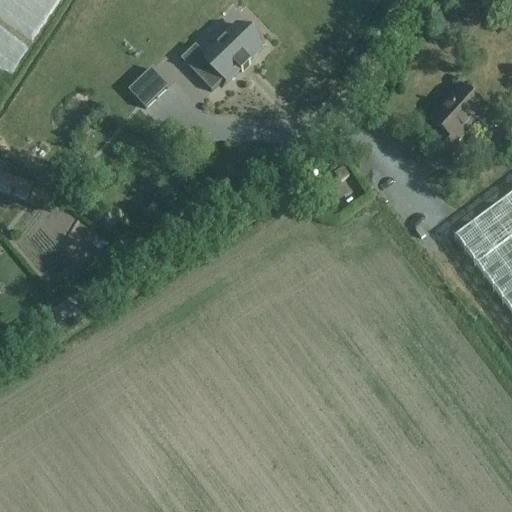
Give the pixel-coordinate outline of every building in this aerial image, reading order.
[(196,48),(181,62),(212,94),(225,81),(227,83),(228,84),(240,72),(242,74),(251,66),(249,64),(261,52),(260,51),(238,27),(206,58),(196,48)] [(152,72),(129,93),(146,111),(169,89),(152,72)] [(226,111),(243,132),(290,95),(273,74),(226,111)] [(437,146),(455,163),(465,152),(457,145),(487,112),(461,89),(446,104),(448,106),(432,124),(446,136),(437,146)] [(334,177),(340,185),(349,179),(343,171),(334,177)] [(511,199),(457,241),(511,315),(511,199)]
